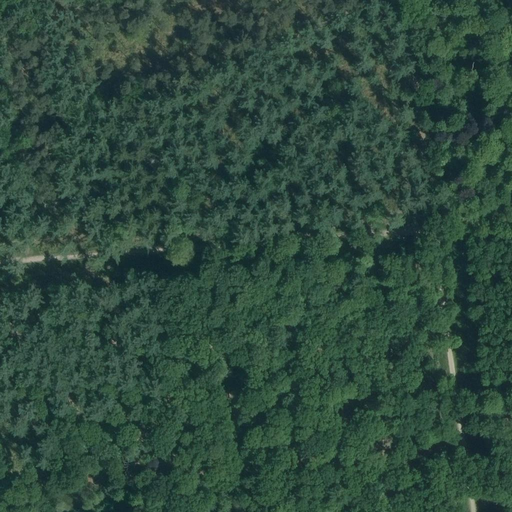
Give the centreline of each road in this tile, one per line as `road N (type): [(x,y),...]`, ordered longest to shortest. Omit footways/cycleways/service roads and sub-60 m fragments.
road 1 (track): [(0,264),(423,228)]
road 2 (track): [(470,511),(423,228)]
